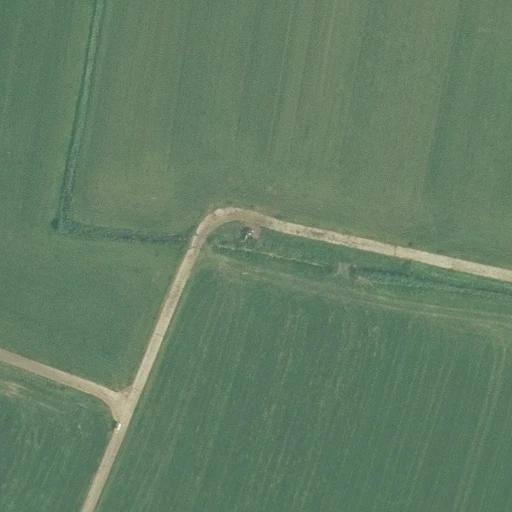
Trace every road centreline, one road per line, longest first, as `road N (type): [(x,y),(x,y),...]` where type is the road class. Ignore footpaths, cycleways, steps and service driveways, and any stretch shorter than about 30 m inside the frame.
road 1 (track): [(85,511),(211,223),(229,215),(511,276)]
road 2 (track): [(130,401),(0,354)]
